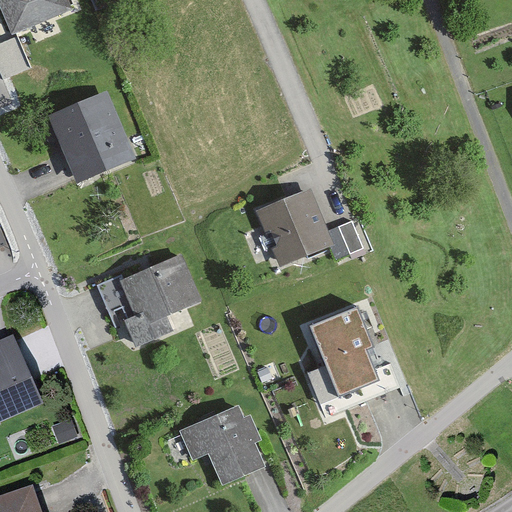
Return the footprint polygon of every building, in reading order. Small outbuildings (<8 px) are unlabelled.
[(0,0),(0,3),(14,36),(74,10),(69,0),(0,0)] [(25,41),(0,43),(0,61),(1,72),(28,69),(25,41)] [(107,93),(51,117),(80,185),(136,161),(107,93)] [(329,232),(312,190),(258,212),(281,270),(333,248),(338,260),(366,248),(355,222),(329,232)] [(182,254),(127,280),(143,315),(126,322),(138,350),(173,334),(166,318),(204,301),(182,254)] [(378,357),(358,308),(307,329),(335,400),(382,382),(373,359),(378,357)] [(14,334),(0,340),(0,420),(43,402),(14,334)] [(335,407),(328,390),(296,403),(303,420),(335,407)] [(247,417),(241,404),(183,429),(196,459),(212,452),(227,485),(268,467),(257,444),(265,441),(253,414),(247,417)] [(42,511),(34,486),(0,496),(0,511),(42,511)]
